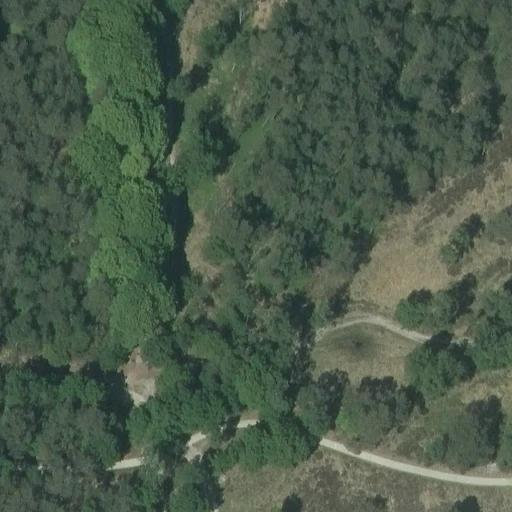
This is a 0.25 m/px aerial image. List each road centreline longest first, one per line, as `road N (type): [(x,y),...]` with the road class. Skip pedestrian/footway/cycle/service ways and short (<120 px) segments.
road 1 (track): [(0,384),(107,386),(127,373),(288,357),(354,339),(462,346),(511,337)]
road 2 (track): [(213,511),(182,444),(107,386)]
